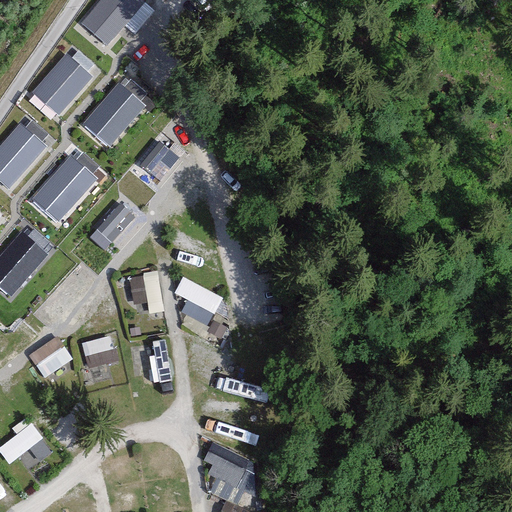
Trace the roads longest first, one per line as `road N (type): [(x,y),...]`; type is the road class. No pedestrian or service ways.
road 1 (track): [(511,341),(388,383),(359,384),(334,360),(286,276),(263,267),(231,272)]
road 2 (unclassified): [(79,0),(0,117)]
